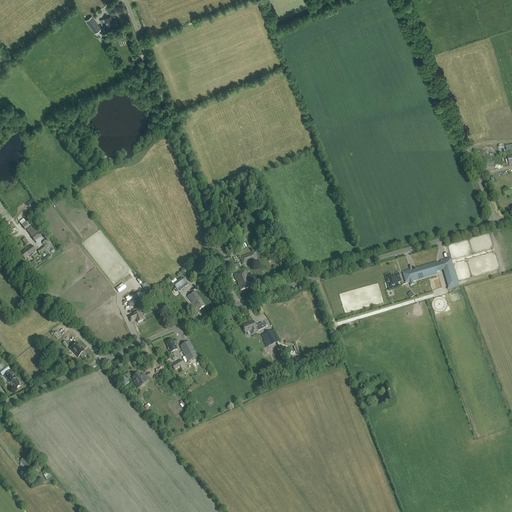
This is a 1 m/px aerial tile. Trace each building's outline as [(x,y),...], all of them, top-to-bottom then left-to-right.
[(101,29),(92,16),(85,21),(97,36),(102,32),(100,30),(101,29)] [(108,29),(114,27),(118,25),(117,21),(113,22),(111,17),(100,21),(102,26),(106,24),(108,29)] [(32,224),(29,220),(26,223),(24,220),(19,223),(25,230),(29,227),(32,224)] [(33,225),(26,230),(37,245),(44,240),(33,225)] [(46,249),(52,244),(54,244),(45,232),(42,234),(46,240),(42,243),(46,249)] [(29,258),(36,252),(30,245),(22,251),(23,252),(21,255),(25,260),(28,257),(29,258)] [(44,246),(37,251),(40,255),(46,250),(44,246)] [(256,252),(253,253),(240,257),(242,265),(249,263),(250,262),(256,260),(255,259),(258,258),(256,252)] [(437,272),(444,270),(450,289),(459,286),(451,258),(441,261),(442,262),(437,264),(437,262),(415,268),(416,270),(412,271),(411,270),(402,272),(406,284),(409,283),(410,286),(414,285),(413,282),(438,274),(437,272)] [(30,264),(34,269),(42,262),(40,260),(37,263),(35,260),(30,264)] [(234,274),(237,281),(238,280),(240,284),(239,285),(241,291),(251,287),(249,281),(250,281),(248,277),(247,278),(246,276),(247,275),(245,270),(243,271),(243,272),(241,273),(240,272),(234,274)] [(385,275),(387,283),(389,289),(392,288),(398,286),(397,283),(401,282),(399,274),(394,275),(391,277),(390,274),(385,275)] [(175,279),(171,282),(173,284),(179,292),(187,285),(186,284),(187,284),(182,277),(177,281),(175,279)] [(145,292),(141,294),(141,295),(134,299),(138,307),(153,300),(152,299),(155,298),(149,287),(144,290),(145,292)] [(199,310),(204,305),(201,301),(202,300),(195,291),(187,297),(192,304),(193,303),(199,310)] [(137,323),(143,320),(139,311),(133,314),(134,314),(128,317),(131,322),(136,320),(137,322),(137,323)] [(245,333),(250,331),(252,335),(257,333),(257,332),(265,328),(263,323),(258,325),(258,324),(255,325),(253,322),(243,326),(245,333)] [(61,336),(57,331),(53,335),(57,340),(61,336)] [(271,332),(265,334),(271,345),(276,343),(271,332)] [(171,353),(177,350),(173,340),(166,343),(171,353)] [(180,348),(188,362),(198,357),(189,341),(180,346),(181,348),(180,348)] [(77,343),(71,349),(78,357),(80,355),(83,359),(88,354),(84,351),(84,350),(77,343)] [(186,368),(184,365),(181,360),(172,365),(175,371),(180,367),(182,371),(186,368)] [(3,375),(10,384),(11,383),(12,384),(13,384),(17,389),(20,386),(19,383),(20,383),(15,376),(14,377),(6,366),(3,369),(2,368),(0,366),(0,365),(0,373),(2,376),(3,375)] [(139,373),(132,378),(135,382),(140,387),(144,384),(146,382),(148,380),(146,378),(145,376),(144,376),(142,378),(139,373)] [(129,382),(123,375),(118,380),(123,387),(129,382)] [(26,473),(28,471),(31,469),(32,468),(28,462),(27,463),(23,459),(20,461),(22,463),(20,465),(26,473)] [(47,480),(51,476),(48,472),(43,475),(47,480)]
